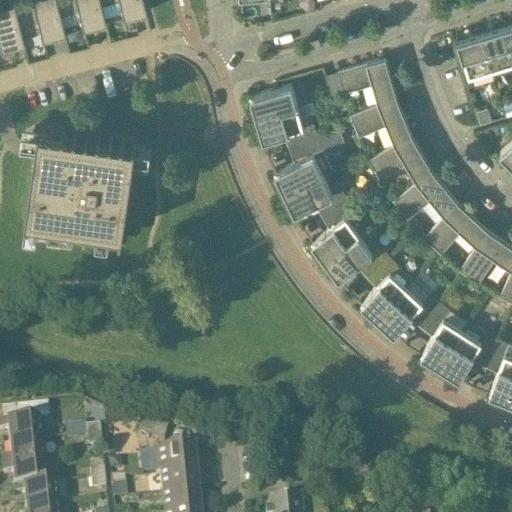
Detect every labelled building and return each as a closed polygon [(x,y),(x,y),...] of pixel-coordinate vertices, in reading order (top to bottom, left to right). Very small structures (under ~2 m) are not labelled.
[(24,43),(22,35),(21,35),(13,5),(14,5),(13,0),(0,3),(0,48),(0,49),(24,43)] [(63,26),(60,14),(59,14),(55,0),(31,0),(31,1),(14,5),(13,5),(21,35),(22,35),(39,31),(41,39),(64,32),(63,26)] [(55,0),(59,14),(60,14),(63,26),(80,21),(82,28),(105,22),(104,17),(104,16),(101,4),(100,4),(98,0),(55,0)] [(98,0),(100,4),(101,4),(104,16),(104,17),(121,13),(122,18),(146,12),(142,0),(98,0)] [(511,53),(511,21),(503,24),(511,53)] [(511,53),(503,24),(481,31),(492,67),(511,60),(511,53)] [(492,67),(481,31),(459,38),(469,73),(492,67)] [(379,102),(397,95),(386,55),(338,69),(344,91),(374,82),(379,101),(379,102)] [(344,91),(338,69),(325,72),(331,94),(344,91)] [(252,93),(258,115),(298,103),(292,82),(252,93)] [(395,141),(395,142),(396,143),(412,133),(397,95),(379,102),(379,101),(351,113),(359,134),(388,123),(395,141)] [(511,97),(503,101),(506,111),(511,109),(511,97)] [(290,129),(295,144),(319,135),(311,113),(301,115),(298,103),(258,115),(264,136),(290,129)] [(488,107),(477,110),(481,123),(492,120),(488,107)] [(124,231),(133,163),(137,137),(40,123),(26,217),(124,231)] [(433,168),(412,133),(396,143),(395,142),(369,157),(381,177),(407,161),(417,179),(418,179),(418,180),(433,168)] [(319,135),(295,144),(300,158),(276,169),(286,189),(323,171),(333,167),(323,147),(319,135)] [(511,140),(501,149),(511,160),(511,140)] [(408,216),(432,197),(446,213),(446,214),(459,200),(433,168),(418,180),(418,179),(394,198),(408,216)] [(320,198),(327,210),(349,197),(337,178),(328,182),(323,171),(286,189),(296,209),(320,198)] [(326,256),(359,232),(352,222),(360,216),(349,197),(327,210),(334,223),(313,238),(326,256)] [(488,227),(459,200),(446,214),(446,213),(424,235),(441,251),(462,228),(477,242),(478,243),(488,227)] [(479,280),(496,255),(511,265),(511,243),(488,227),(478,243),(477,242),(460,268),(479,280)] [(367,242),(359,232),(326,256),(340,274),(361,258),(371,269),(389,253),(375,236),(367,242)] [(404,269),(389,253),(371,269),(380,280),(362,300),(379,315),(413,277),(404,269)] [(511,268),(500,294),(511,300),(511,268)] [(413,277),(379,315),(395,330),(413,310),(425,319),(440,299),(430,292),(413,277)] [(440,299),(425,319),(436,328),(422,351),(441,362),(468,319),(457,313),(440,299)] [(468,319),(441,362),(460,374),(474,352),(487,358),(498,336),(487,330),(468,319)] [(511,342),(509,341),(498,336),(487,358),(500,365),(490,389),(511,397),(511,395),(511,342)] [(118,421),(117,414),(107,415),(107,425),(114,425),(118,421)] [(10,443),(43,440),(40,417),(0,420),(0,429),(8,429),(10,443)] [(164,439),(167,426),(140,420),(137,433),(164,439)] [(101,434),(100,425),(100,424),(86,426),(87,435),(101,434)] [(88,444),(101,443),(101,434),(87,435),(88,444)] [(43,440),(10,443),(11,457),(2,458),(3,466),(45,461),(43,440)] [(156,472),(196,468),(193,446),(153,450),(156,472)] [(45,461),(3,466),(4,473),(13,472),(14,486),(47,482),(45,461)] [(105,476),(104,466),(90,468),(91,478),(105,476)] [(162,493),(198,489),(196,468),(156,472),(156,473),(160,473),(162,493)] [(111,476),(112,486),(126,484),(125,475),(111,476)] [(92,486),(106,485),(105,476),(91,478),(92,486)] [(56,481),(47,482),(14,486),(15,494),(24,493),(26,507),(59,503),(56,481)] [(390,483),(379,484),(381,502),(391,501),(390,487),(390,483)] [(317,484),(290,487),(291,499),(269,501),(270,511),(328,511),(327,510),(323,502),(318,497),(317,484)] [(198,489),(162,493),(164,511),(188,511),(200,511),(198,489)] [(59,511),(59,503),(26,507),(26,511),(59,511)]
